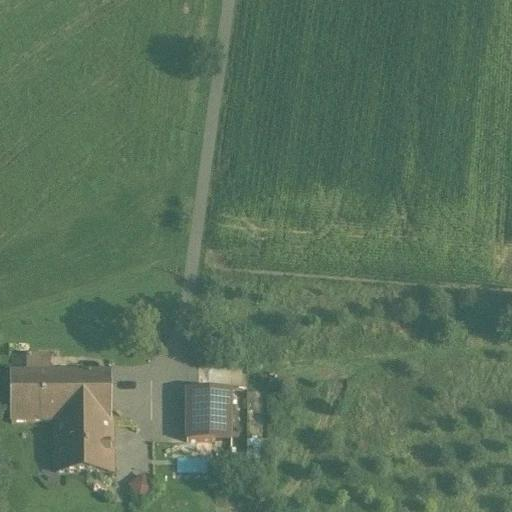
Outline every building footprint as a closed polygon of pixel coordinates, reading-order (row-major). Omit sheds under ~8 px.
[(189,358),(211,358),(211,340),(189,340),(189,358)] [(24,373),(10,374),(11,432),(51,431),(52,477),(112,475),(110,369),(47,370),(47,357),(24,358),(24,373)] [(240,381),(192,381),(192,437),(159,437),(159,471),(217,471),(217,440),(240,440),(240,381)] [(251,441),(251,459),(272,460),(272,441),(251,441)] [(145,501),(160,489),(147,474),(132,486),(145,501)]
